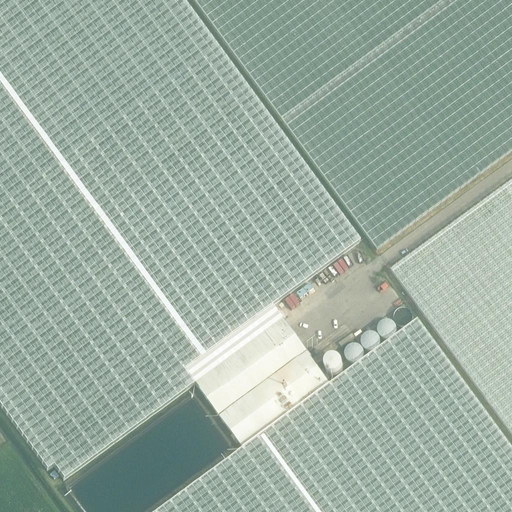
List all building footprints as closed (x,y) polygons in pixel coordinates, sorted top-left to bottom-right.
[(0,0),(0,409),(45,471),(53,466),(63,480),(194,384),(281,320),(273,309),(361,246),(181,0),(0,0)] [(511,0),(191,0),(376,252),(511,152),(511,0)] [(511,181),(391,271),(511,436),(511,181)] [(313,290),(309,285),(296,294),(300,299),(313,290)] [(194,384),(242,449),(329,385),(281,320),(194,384)] [(511,511),(511,452),(416,321),(412,325),(329,385),(242,449),(156,511),(511,511)] [(349,360),(364,360),(364,354),(370,355),(370,351),(361,351),(361,345),(352,344),(352,353),(349,353),(349,360)] [(340,362),(339,360),(338,359),(336,358),(334,358),(333,357),(331,358),(329,358),(328,359),(326,360),(325,362),(324,363),(324,365),(323,367),(324,368),(324,370),(325,372),(326,373),(328,374),(329,375),(331,376),(333,376),(334,376),(336,375),(338,374),(339,373),(340,372),(341,370),(342,368),(342,367),(342,365),(341,363),(340,362)]
